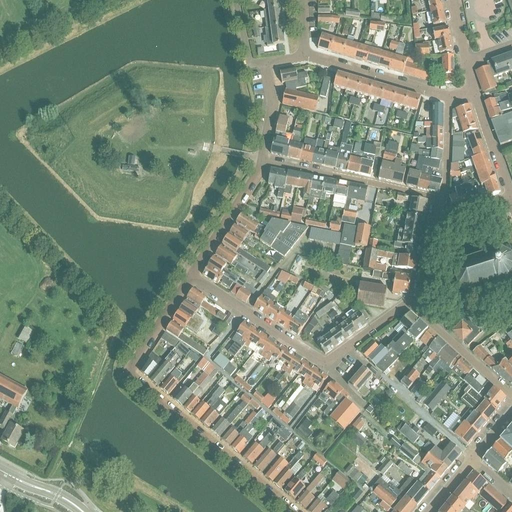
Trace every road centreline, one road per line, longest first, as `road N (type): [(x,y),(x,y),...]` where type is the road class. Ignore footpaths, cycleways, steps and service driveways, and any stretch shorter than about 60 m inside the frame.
road 1 (residential): [(291,511),(132,378),(132,364),(191,277)]
road 2 (residential): [(412,301),(327,364),(191,277)]
road 3 (residential): [(441,201),(264,160)]
road 4 (residential): [(448,98),(304,56)]
road 5 (residential): [(264,160),(271,117),(264,62),(304,56)]
road 6 (residential): [(191,277),(264,160)]
road 7 (residential): [(511,395),(412,301)]
